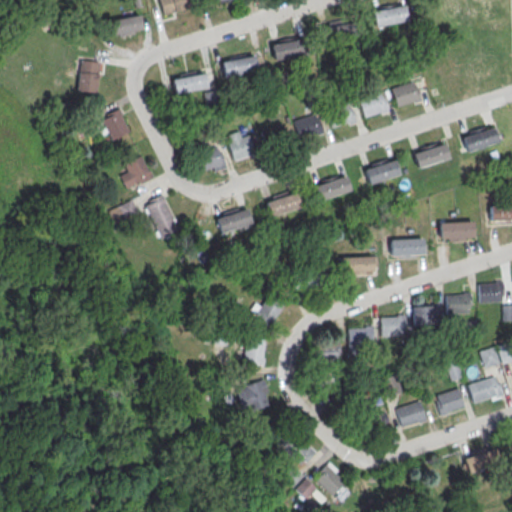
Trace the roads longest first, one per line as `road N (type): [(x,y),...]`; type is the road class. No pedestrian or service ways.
road 1 (residential): [(511,92),(215,192),(188,190),(132,90),(133,70),(145,58),(322,0)]
road 2 (residential): [(511,414),(357,460),(291,400),(283,374),(290,344),(313,319),(511,250)]
